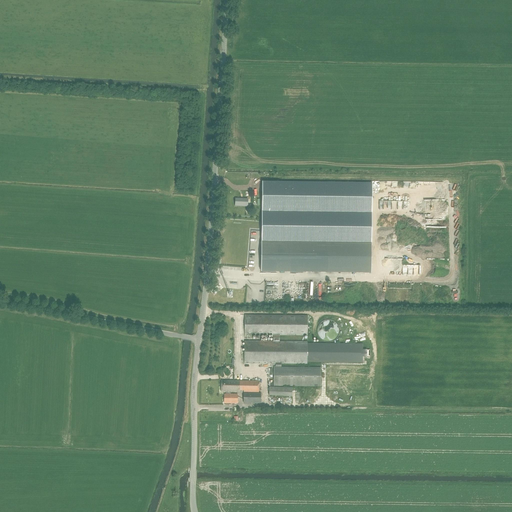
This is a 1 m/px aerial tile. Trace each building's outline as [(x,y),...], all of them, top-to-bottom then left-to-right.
[(262,182),(261,271),(371,273),(372,183),(262,182)] [(235,198),(235,206),(247,206),(248,199),(235,198)] [(444,236),(442,222),(438,222),(438,219),(420,221),(420,228),(418,228),(419,234),(427,233),(427,238),(444,236)] [(273,341),(244,341),(244,363),(275,364),(275,368),(281,368),(281,364),(307,364),(307,362),(363,362),(363,357),(367,357),(367,349),(363,349),(363,344),(307,343),(307,341),(279,341),(279,335),(307,335),(307,315),(245,314),(244,335),(273,335),(273,341)] [(275,368),(273,368),(273,387),(321,387),(321,368),(281,368),(275,368)] [(258,381),(239,381),(239,380),(221,380),(220,392),(226,392),(226,394),(231,394),(231,392),(239,392),(239,390),(244,390),(244,392),(249,392),(258,392),(258,381)] [(292,388),(269,388),(269,396),(292,396),(292,388)] [(261,393),(244,393),(243,403),(261,403),(261,393)] [(224,394),(224,403),(237,403),(237,394),(231,394),(226,394),(224,394)]
